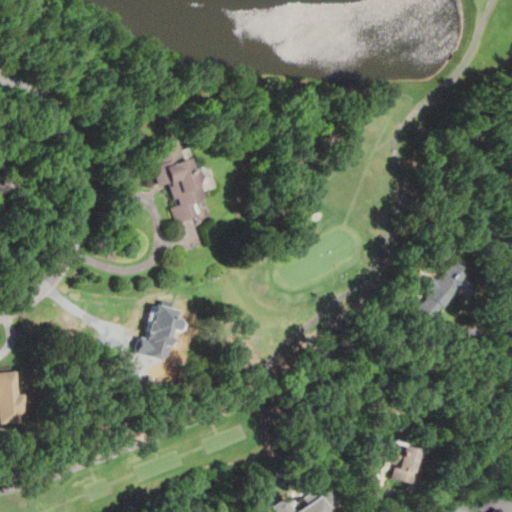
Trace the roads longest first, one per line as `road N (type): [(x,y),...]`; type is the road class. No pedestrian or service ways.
road 1 (track): [(491,0),(456,69),(396,133),(402,181),(378,258),(281,344),(248,396),(114,453),(0,488)]
road 2 (residential): [(0,314),(51,274),(72,237),(80,198),(72,160),(37,103),(0,76)]
